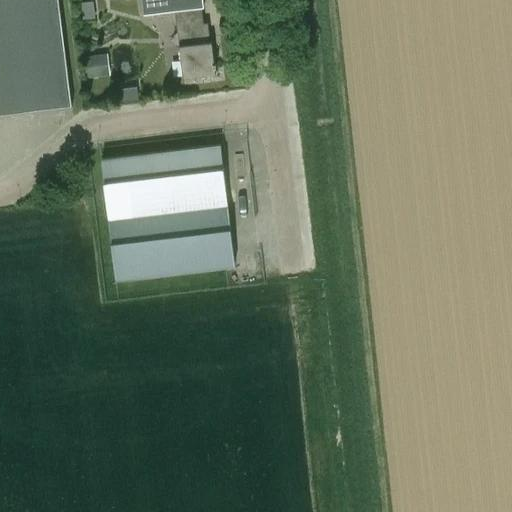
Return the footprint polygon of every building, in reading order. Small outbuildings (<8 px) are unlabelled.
[(0,0),(0,114),(72,106),(58,0),(0,0)] [(203,23),(201,7),(203,7),(202,0),(141,0),(144,14),(175,11),(179,44),(183,78),(216,74),(212,41),(210,41),(208,23),(203,23)] [(94,18),(92,2),(80,4),(82,20),(94,18)] [(105,75),(102,54),(84,57),(88,78),(105,75)] [(136,86),(120,87),(121,101),(137,99),(136,86)] [(116,279),(235,265),(221,145),(102,159),(116,279)]
